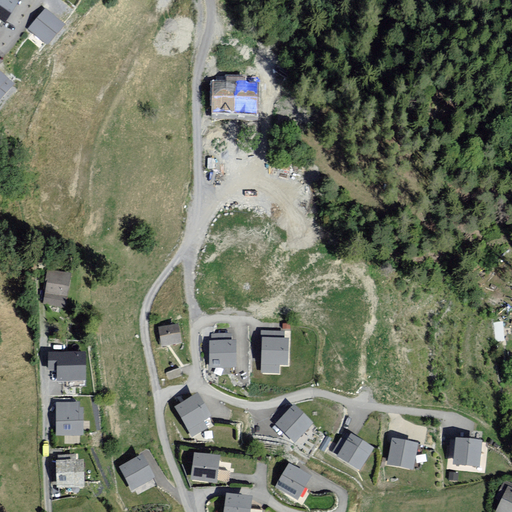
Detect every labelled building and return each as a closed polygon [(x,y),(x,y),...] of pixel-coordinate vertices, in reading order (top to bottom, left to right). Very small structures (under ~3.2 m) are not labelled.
[(0,0),(0,15),(6,20),(19,0),(0,0)] [(29,29),(52,46),(68,24),(45,7),(29,29)] [(0,103),(17,85),(0,68),(0,103)] [(252,118),(253,91),(252,91),(252,87),(243,86),(243,90),(222,89),(221,117),(252,118)] [(64,278),(47,275),(42,305),(63,308),(67,278),(64,278)] [(178,346),(175,328),(158,331),(161,349),(178,346)] [(282,343),(282,335),(261,334),(260,368),(263,368),(263,374),(278,375),(278,367),(285,368),(286,343),(282,343)] [(229,345),(229,337),(212,337),(212,345),(210,345),(209,370),(233,371),(233,345),(229,345)] [(58,380),(87,381),(88,351),(49,350),(48,368),(58,368),(58,380)] [(83,434),(84,401),(57,400),(56,434),(83,434)] [(207,421),(195,400),(175,411),(191,438),(204,431),(201,425),(207,421)] [(275,422),(295,441),(314,422),(295,402),(275,422)] [(361,470),(375,446),(352,432),(337,456),(361,470)] [(386,462),(413,469),(420,443),(393,436),(386,462)] [(453,465),(480,468),(483,441),(456,438),(453,465)] [(151,480),(139,457),(119,468),(132,491),(151,480)] [(80,489),(79,463),(72,463),(72,458),(57,458),(57,464),(54,464),(55,489),(80,489)] [(215,460),(192,458),(190,482),(213,484),(214,473),(215,460)] [(307,479),(287,467),(274,488),(295,500),(307,479)] [(511,511),(511,487),(503,484),(496,500),(500,502),(495,511),(511,511)] [(246,511),(248,500),(225,497),(223,511),(246,511)]
